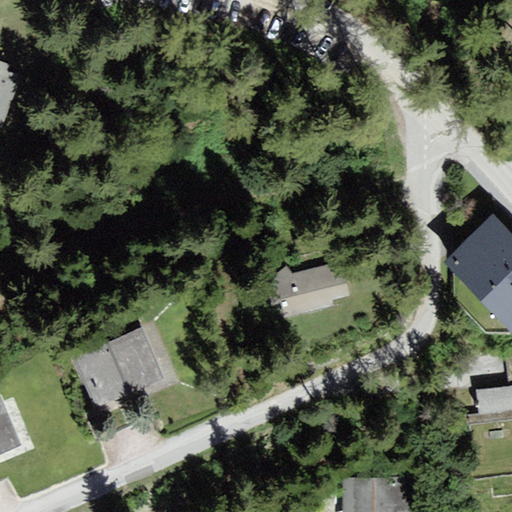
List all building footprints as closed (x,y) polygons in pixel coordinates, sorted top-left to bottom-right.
[(23,66),(0,58),(0,124),(4,126),(23,66)] [(511,325),(511,228),(495,209),(446,255),(511,325)] [(350,294),(341,260),(267,279),(273,303),(281,301),(285,316),(333,303),(332,298),(350,294)] [(142,325),(75,353),(97,404),(163,376),(142,325)] [(511,384),(476,389),(479,413),(511,408),(511,384)] [(0,452),(22,443),(0,391),(0,452)] [(406,511),(405,473),(343,476),(344,511),(406,511)]
